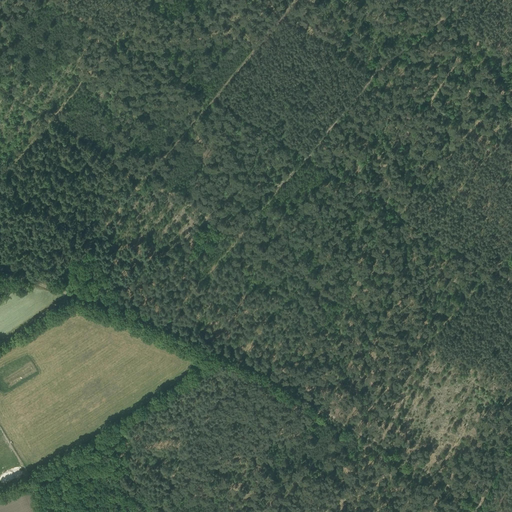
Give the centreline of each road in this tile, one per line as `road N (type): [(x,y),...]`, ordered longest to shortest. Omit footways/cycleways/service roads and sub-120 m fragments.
road 1 (track): [(362,188),(303,275),(330,298),(264,376),(320,412)]
road 2 (track): [(0,265),(149,317),(264,376)]
road 3 (track): [(362,188),(431,90),(479,44),(486,17),(502,0)]
road 4 (track): [(320,412),(492,511)]
road 5 (track): [(320,412),(249,447),(159,511)]
road 6 (track): [(50,120),(211,218)]
road 7 (track): [(362,188),(511,280)]
road 8 (track): [(255,0),(378,71)]
road 9 (track): [(378,71),(308,153),(321,167)]
road 10 (track): [(211,218),(321,167)]
